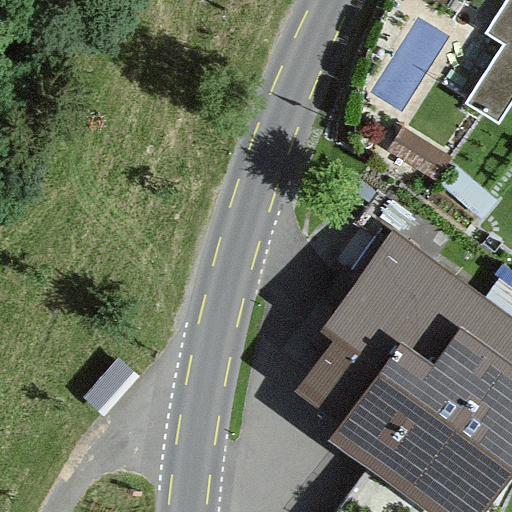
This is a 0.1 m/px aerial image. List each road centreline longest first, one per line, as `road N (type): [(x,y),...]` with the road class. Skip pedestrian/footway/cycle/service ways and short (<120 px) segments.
road 1 (tertiary): [(333,0),(252,201),(204,396)]
road 2 (unclassified): [(204,396),(137,422),(84,464),(57,511)]
